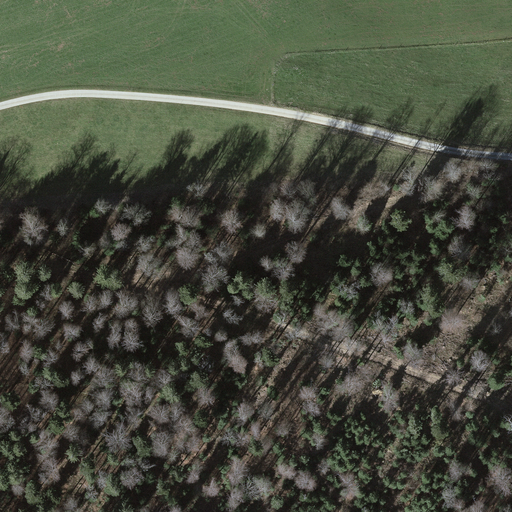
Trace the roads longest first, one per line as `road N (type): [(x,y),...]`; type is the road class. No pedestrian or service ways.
road 1 (track): [(511,167),(131,282),(134,291),(251,311),(511,408)]
road 2 (unclassified): [(511,156),(192,100),(65,93),(0,105)]
road 3 (track): [(0,271),(131,282)]
